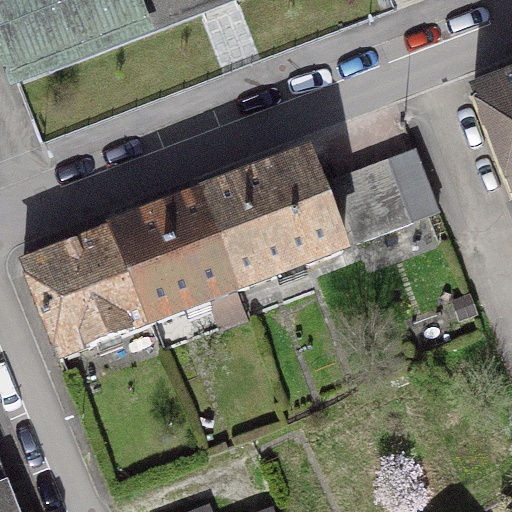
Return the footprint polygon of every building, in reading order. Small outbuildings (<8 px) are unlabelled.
[(0,0),(0,38),(16,81),(228,0),(0,0)] [(511,197),(511,79),(472,95),(511,198),(511,197)] [(356,244),(438,214),(417,157),(335,188),(356,244)] [(325,190),(320,192),(307,158),(202,198),(237,292),(345,253),(332,222),(338,215),(335,201),(325,190)] [(152,325),(237,292),(202,198),(113,232),(152,325)] [(152,325),(113,232),(22,267),(59,361),(152,325)] [(0,511),(32,511),(22,483),(8,489),(0,466),(0,511)]
